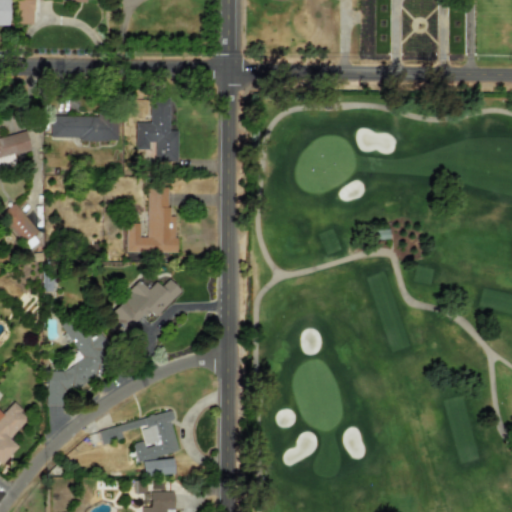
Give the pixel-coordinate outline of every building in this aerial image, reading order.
[(31,24),(31,0),(13,0),(13,23),(31,24)] [(153,162),(176,162),(176,131),(168,131),(167,99),(148,99),(148,122),(134,122),(134,149),(147,149),(147,142),(153,142),(153,162)] [(50,140),(116,139),(116,116),(49,116),(50,140)] [(0,167),(15,164),(13,154),(29,151),(25,131),(0,136),(0,167)] [(145,188),(145,237),(138,237),(138,224),(124,224),(125,253),(174,253),(174,216),(168,216),(168,188),(145,188)] [(0,216),(21,243),(36,232),(13,203),(0,213),(0,216)] [(179,290),(167,279),(159,287),(154,281),(146,289),(138,281),(107,313),(128,332),(147,312),(153,317),(179,290)] [(0,463),(16,446),(7,439),(26,418),(10,403),(0,414),(0,413),(0,463)] [(100,444),(120,439),(119,432),(139,427),(142,441),(130,444),(135,462),(177,451),(166,411),(96,430),(100,444)] [(132,493),(162,492),(162,480),(132,482),(132,493)] [(137,511),(172,511),(172,492),(148,492),(148,507),(137,507),(137,511)]
